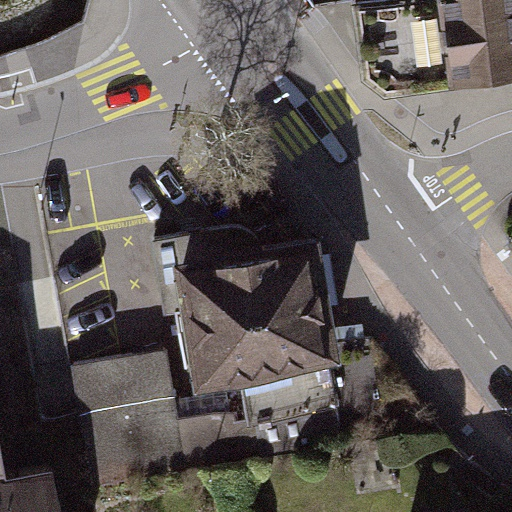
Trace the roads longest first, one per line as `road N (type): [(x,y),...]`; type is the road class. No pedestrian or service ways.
road 1 (residential): [(246,29),(115,87),(0,123)]
road 2 (tertiary): [(246,29),(403,227)]
road 3 (tertiary): [(403,227),(511,379)]
road 4 (residential): [(403,227),(511,165)]
